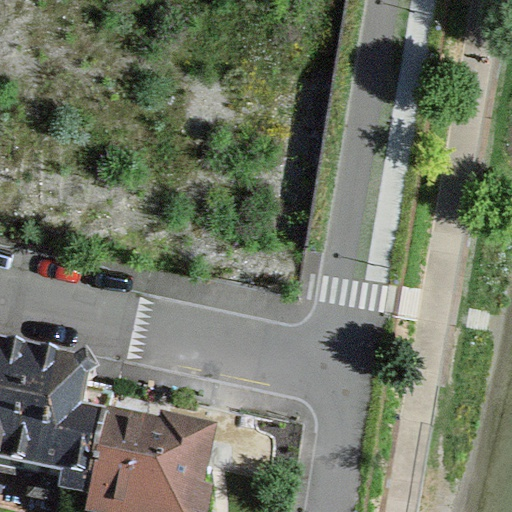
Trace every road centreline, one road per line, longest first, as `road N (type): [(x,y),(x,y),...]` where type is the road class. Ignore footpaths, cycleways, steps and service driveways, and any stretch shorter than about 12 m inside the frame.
road 1 (residential): [(384,0),(335,292),(345,369)]
road 2 (residential): [(345,369),(0,295)]
road 3 (residential): [(345,369),(329,511)]
